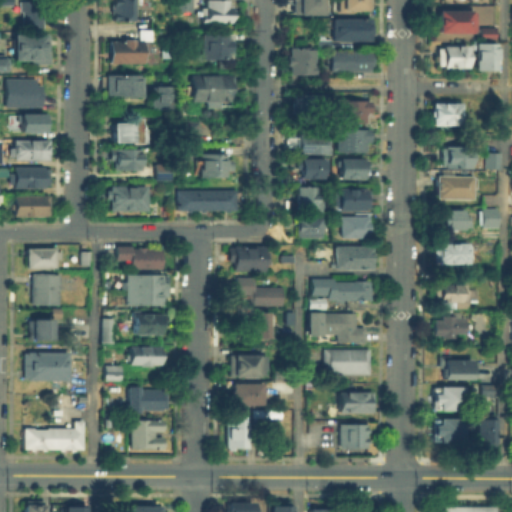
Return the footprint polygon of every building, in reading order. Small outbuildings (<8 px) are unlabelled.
[(16,0),(40,0),(40,29),(18,29),(18,13),(16,13),(16,0)] [(139,0),(139,21),(115,21),(115,0),(139,0)] [(174,13),(174,0),(191,0),(191,13),(174,13)] [(320,0),(320,12),(290,12),(290,0),(320,0)] [(367,0),(367,10),(336,10),(336,0),(367,0)] [(206,24),(207,1),(229,1),(229,24),(206,24)] [(436,11),(469,11),(469,30),(436,30),(436,11)] [(331,17),(366,17),(366,40),(331,40),(331,17)] [(491,27),(491,38),(478,38),(478,27),(491,27)] [(142,40),(142,31),(152,31),(151,40),(142,40)] [(126,41),(126,33),(140,33),(140,41),(126,41)] [(8,34),(47,35),(47,62),(8,62),(8,34)] [(204,36),(230,36),(230,59),(203,59),(204,36)] [(108,65),(108,41),(146,41),(146,66),(108,65)] [(493,43),(493,68),(474,68),(474,43),(493,43)] [(463,46),(463,67),(434,67),(434,46),(463,46)] [(286,48),(310,48),(310,73),(286,73),(286,48)] [(328,48),(367,49),(367,61),(365,61),(365,69),(328,69),(328,48)] [(101,77),(144,77),(144,96),(101,96),(101,77)] [(192,77),(233,77),(233,103),(192,103),(192,77)] [(0,78),(37,79),(37,108),(0,108),(0,78)] [(151,89),(170,89),(170,107),(151,107),(151,89)] [(289,94),(322,94),(322,114),(289,114),(289,94)] [(363,99),(363,121),(334,121),(334,99),(363,99)] [(429,123),(429,101),(457,101),(457,123),(429,123)] [(15,113),(45,113),(45,133),(15,133),(15,113)] [(113,141),(113,123),(145,123),(145,147),(133,147),(133,141),(113,141)] [(180,124),(197,124),(197,137),(180,137),(180,124)] [(364,128),(363,151),(335,151),(335,128),(364,128)] [(296,134),(326,134),(326,152),(296,152),(296,134)] [(9,139),(45,139),(45,163),(9,163),(9,139)] [(465,147),(465,166),(437,166),(437,146),(465,147)] [(142,162),(142,172),(113,172),(113,162),(108,162),(108,149),(142,149),(142,162)] [(197,175),(197,152),(224,152),(224,158),(230,158),(230,169),(224,169),(224,175),(197,175)] [(496,152),(496,166),(482,166),(482,152),(496,152)] [(297,158),(320,158),(320,176),(297,176),(297,158)] [(335,177),(336,158),(360,158),(360,177),(335,177)] [(150,178),(150,162),(167,162),(167,179),(150,178)] [(9,166),(44,166),(45,189),(9,189),(9,166)] [(469,176),(469,197),(432,197),(432,176),(469,176)] [(294,208),(294,184),(314,184),(314,208),(294,208)] [(148,189),(147,212),(109,212),(109,188),(148,189)] [(365,189),(365,208),(335,208),(335,189),(365,189)] [(177,192),(236,192),(236,212),(177,212),(177,192)] [(9,194),(45,194),(45,217),(9,217),(9,194)] [(493,226),(477,226),(477,206),(493,206),(493,226)] [(461,229),(436,229),(436,208),(461,208),(461,215),(466,215),(466,226),(461,226),(461,229)] [(293,215),(320,215),(320,236),(293,236),(293,215)] [(365,215),(365,236),(338,236),(338,215),(365,215)] [(430,243),(463,243),(463,261),(430,261),(430,243)] [(260,259),(260,268),(228,268),(228,259),(222,259),(222,244),(260,244),(260,259)] [(331,244),(369,245),(368,267),(331,266),(331,244)] [(111,258),(111,245),(156,245),(156,264),(124,264),(124,258),(111,258)] [(21,246),(51,246),(51,251),(58,251),(58,259),(50,259),(50,267),(21,267),(21,246)] [(54,272),(54,301),(27,301),(27,272),(54,272)] [(160,272),(160,302),(121,302),(121,272),(160,272)] [(232,294),(232,276),(249,277),(249,284),(278,284),(278,302),(245,302),(245,294),(232,294)] [(325,280),(365,280),(365,299),(325,299),(325,280)] [(463,283),(463,299),(430,299),(430,283),(463,283)] [(24,318),(46,318),(46,306),(55,306),(55,317),(47,317),(47,337),(24,336),(24,318)] [(263,310),(262,333),(239,333),(240,310),(263,310)] [(158,312),(158,330),(131,330),(131,311),(158,312)] [(318,311),(318,331),(318,334),(303,334),(303,311),(318,311)] [(331,331),(318,331),(318,311),(351,311),(351,326),(359,326),(359,340),(331,340),(331,331)] [(454,312),(454,316),(461,317),(461,330),(453,330),(453,332),(437,332),(437,330),(429,330),(429,316),(437,316),(437,312),(454,312)] [(96,316),(108,316),(108,341),(96,341),(96,316)] [(482,318),(482,326),(473,325),(473,318),(482,318)] [(126,344),(156,344),(156,361),(126,361),(126,344)] [(363,347),(363,371),(319,371),(319,347),(363,347)] [(63,350),(63,377),(18,377),(18,350),(63,350)] [(258,351),(258,374),(228,374),(228,372),(224,372),(224,353),(228,353),(228,351),(258,351)] [(460,360),(439,359),(439,378),(468,378),(468,360),(460,360)] [(116,363),(116,376),(100,376),(100,363),(116,363)] [(270,369),(286,369),(286,377),(270,377),(270,369)] [(259,381),(259,402),(229,402),(229,381),(259,381)] [(476,384),(492,384),(492,393),(476,393),(476,384)] [(163,386),(162,408),(124,408),(124,386),(163,386)] [(458,387),(457,407),(430,407),(430,387),(458,387)] [(334,390),(366,391),(366,410),(334,410),(334,390)] [(490,413),(490,444),(474,444),(474,412),(490,413)] [(244,416),(244,445),(223,445),(223,416),(244,416)] [(155,417),(155,438),(157,438),(157,445),(125,445),(125,417),(155,417)] [(19,424),(68,425),(69,419),(78,419),(77,447),(19,447),(19,424)] [(460,419),(460,439),(430,439),(430,419),(460,419)] [(334,423),(362,423),(362,445),(334,445),(334,423)] [(21,511),(21,497),(38,497),(37,511),(21,511)] [(154,501),(154,506),(157,506),(157,511),(111,511),(111,505),(129,505),(129,501),(154,501)] [(223,511),(223,501),(246,501),(246,511),(223,511)] [(286,501),(286,511),(267,511),(267,501),(286,501)] [(431,511),(431,503),(490,504),(490,511),(431,511)]
